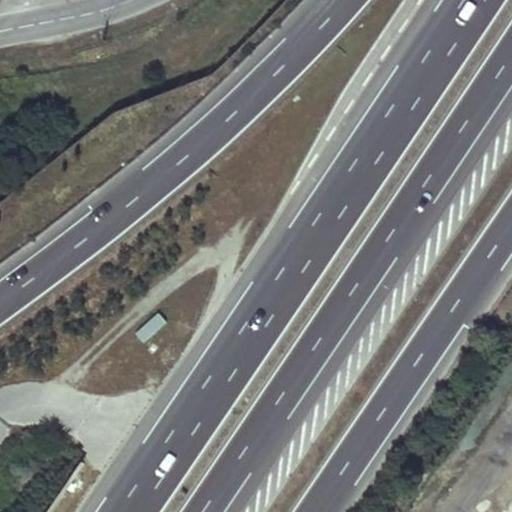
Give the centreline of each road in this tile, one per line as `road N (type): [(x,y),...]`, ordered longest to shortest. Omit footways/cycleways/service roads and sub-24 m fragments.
road 1 (motorway): [(473,0),(126,511)]
road 2 (motorway): [(200,511),(511,52)]
road 3 (motorway): [(345,0),(243,106),(0,298)]
road 4 (motorway): [(317,511),(511,222)]
road 5 (tertiary): [(0,27),(125,0)]
